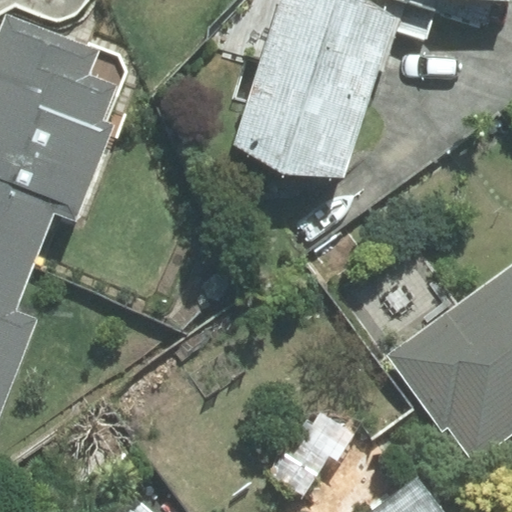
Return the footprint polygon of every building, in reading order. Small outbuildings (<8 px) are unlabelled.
[(385,19),(324,0),(275,0),(228,148),(333,181),(385,19)] [(460,0),(499,12),(503,0),(460,0)] [(91,52),(1,16),(0,19),(0,392),(28,322),(5,314),(43,218),(63,226),(101,129),(89,124),(103,87),(81,79),(91,52)] [(511,261),(381,358),(461,465),(503,435),(511,447),(511,261)] [(426,511),(407,484),(365,511),(426,511)]
